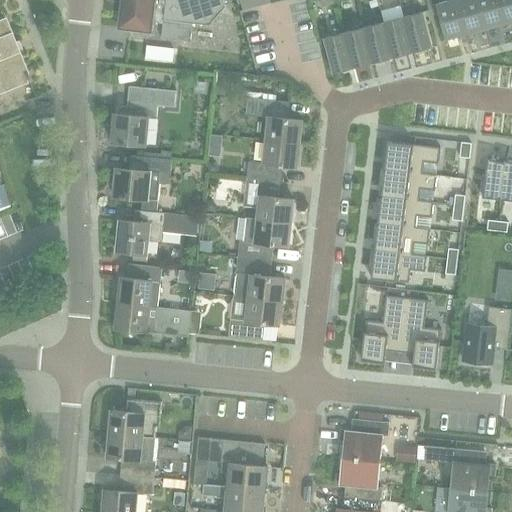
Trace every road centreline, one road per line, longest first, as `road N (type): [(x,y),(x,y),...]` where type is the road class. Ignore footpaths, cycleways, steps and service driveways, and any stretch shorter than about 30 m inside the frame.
road 1 (residential): [(306,384),(338,111),(409,87),(511,98)]
road 2 (residential): [(75,363),(70,107),(81,0)]
road 3 (residential): [(75,363),(306,384)]
road 4 (residential): [(306,384),(511,405)]
road 5 (residential): [(59,511),(75,363)]
road 6 (residential): [(294,511),(306,384)]
